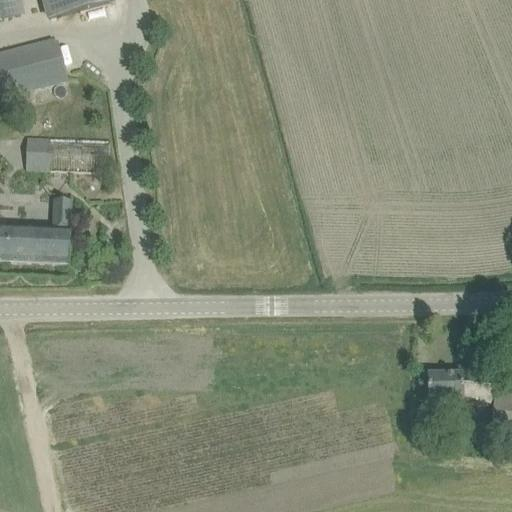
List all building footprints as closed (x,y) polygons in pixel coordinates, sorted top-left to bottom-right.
[(0,0),(0,22),(25,16),(22,2),(21,0),(0,0)] [(40,0),(46,23),(125,3),(123,0),(40,0)] [(58,42),(0,57),(0,95),(68,78),(58,42)] [(25,172),(48,173),(108,175),(110,142),(26,138),(25,172)] [(0,264),(69,267),(72,203),(54,202),(52,231),(0,228),(0,264)] [(462,407),(494,410),(496,394),(496,387),(462,383),(462,375),(428,376),(429,403),(462,402),(462,407)] [(511,440),(511,395),(496,394),(494,410),(490,438),(511,440)]
